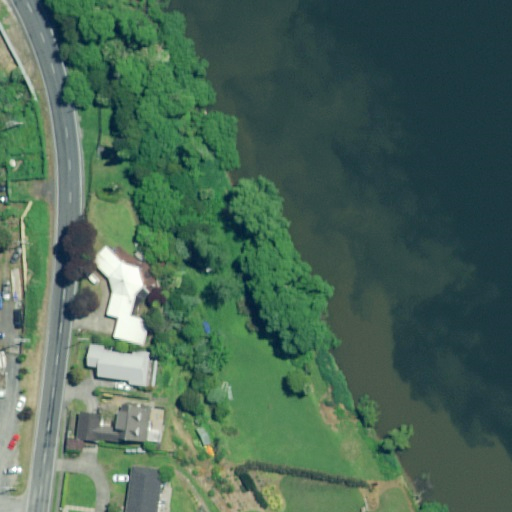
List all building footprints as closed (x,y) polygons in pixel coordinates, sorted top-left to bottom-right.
[(146,268),(130,265),(111,246),(96,262),(114,279),(117,292),(111,315),(122,318),(117,338),(149,346),(155,322),(135,317),(140,299),(139,296),(151,285),(146,268)] [(111,348),(95,346),(92,366),(104,368),(103,377),(135,381),(134,384),(152,386),(157,354),(139,351),(138,356),(111,352),(111,348)] [(167,410),(126,405),(124,429),(105,426),(106,416),(74,412),(70,449),(86,451),(87,440),(122,444),(123,439),(164,444),(167,410)] [(217,441),(210,424),(199,429),(205,445),(217,441)] [(164,511),(168,472),(136,468),(131,511),(164,511)]
